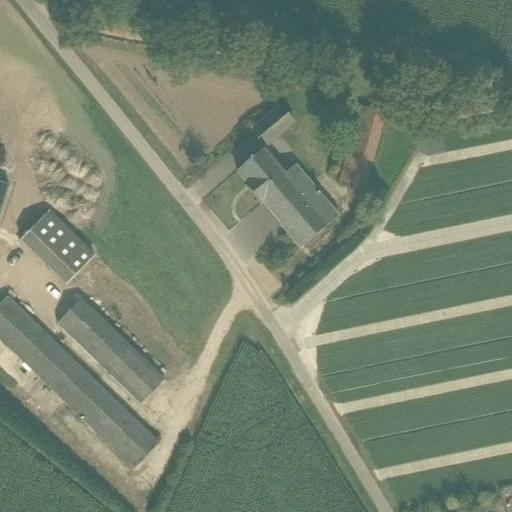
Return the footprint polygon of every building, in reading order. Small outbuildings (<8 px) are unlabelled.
[(361,107),(339,185),(363,191),(385,114),(361,107)] [(293,124),(279,108),(253,130),(267,146),(293,124)] [(302,248),(339,217),(295,166),(283,176),(262,151),(237,172),(247,184),(244,186),(260,205),(263,203),(302,248)] [(71,284),(99,254),(51,211),(24,241),(71,284)] [(158,445),(6,298),(0,304),(0,339),(135,470),(158,445)] [(57,325),(141,406),(165,381),(81,300),(57,325)]
